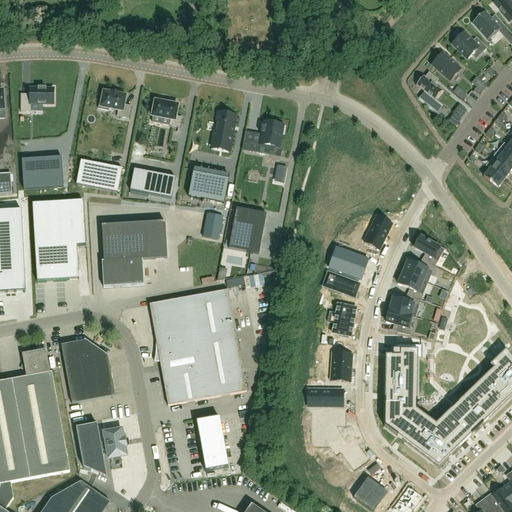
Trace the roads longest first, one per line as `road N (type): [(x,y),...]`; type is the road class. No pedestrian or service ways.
road 1 (residential): [(432,178),(381,275),(363,340),(359,400),(362,425),(384,459),(442,500)]
road 2 (tertiary): [(0,57),(91,57),(323,98)]
road 3 (unclassified): [(134,511),(153,462),(127,340),(99,318),(0,331)]
road 4 (tertiary): [(432,178),(511,302)]
road 5 (tertiary): [(323,98),(374,124),(432,178)]
road 6 (residential): [(432,178),(511,71)]
road 7 (unknown): [(146,495),(247,502),(268,511)]
